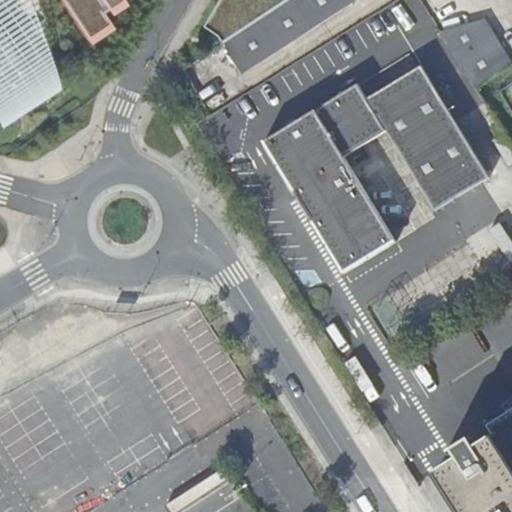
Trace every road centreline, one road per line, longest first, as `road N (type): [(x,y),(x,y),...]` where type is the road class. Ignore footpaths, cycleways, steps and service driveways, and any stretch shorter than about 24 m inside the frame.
road 1 (secondary): [(175,238),(217,258),(377,511)]
road 2 (residential): [(120,170),(121,108),(178,0)]
road 3 (secondary): [(80,248),(90,262),(122,275),(155,266),(175,238)]
